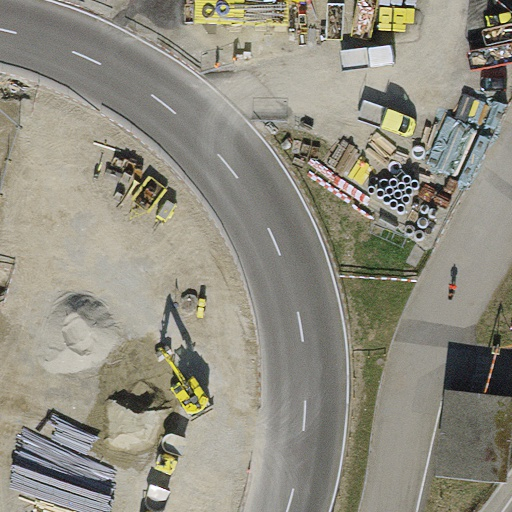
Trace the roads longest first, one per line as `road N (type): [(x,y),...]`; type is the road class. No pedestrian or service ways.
road 1 (unclassified): [(0,27),(98,64),(174,108),(242,177),(294,275),(309,382),(292,511)]
road 2 (unclassified): [(390,511),(415,391),(455,279),(511,175)]
